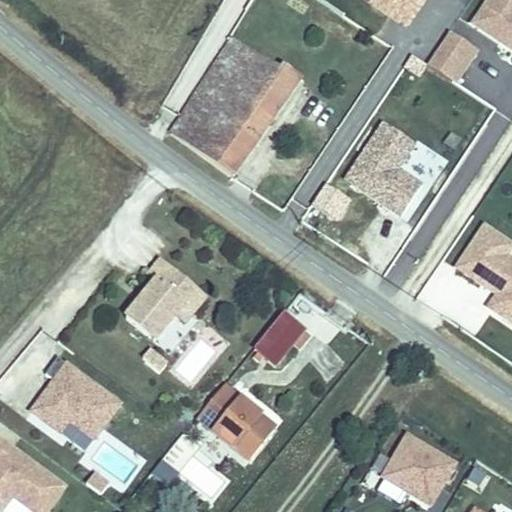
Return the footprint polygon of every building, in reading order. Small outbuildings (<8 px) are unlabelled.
[(408,29),(426,0),(366,0),(365,2),(408,29)] [(511,0),(489,0),(473,25),(511,50),(511,0)] [(452,83),(474,50),(449,34),(427,66),(452,83)] [(231,40),(175,124),(226,158),(282,72),(231,40)] [(383,124),(346,180),(400,217),(421,187),(397,170),(414,144),(383,124)] [(323,182),(309,206),(337,223),(351,198),(323,182)] [(511,260),(505,256),(511,246),(483,228),(456,269),(497,296),(488,309),(511,323),(511,260)] [(192,317),(203,303),(157,267),(146,281),(153,286),(140,303),(144,306),(140,311),(136,308),(123,325),(152,348),(172,323),(183,310),(192,317)] [(192,317),(183,310),(172,323),(182,330),(192,317)] [(296,356),(307,342),(300,336),(301,335),(281,318),(250,355),(271,372),(289,350),(296,356)] [(121,405),(59,359),(47,375),(55,382),(33,413),(61,434),(70,422),(95,440),(121,405)] [(250,470),(276,438),(219,392),(193,424),(250,470)] [(134,415),(158,433),(157,434),(166,440),(175,428),(142,404),(134,415)] [(47,511),(66,488),(0,439),(0,509),(3,511),(14,497),(33,511),(47,511)] [(432,510),(457,469),(409,440),(384,481),(432,510)] [(155,462),(151,476),(170,482),(175,468),(155,462)]
